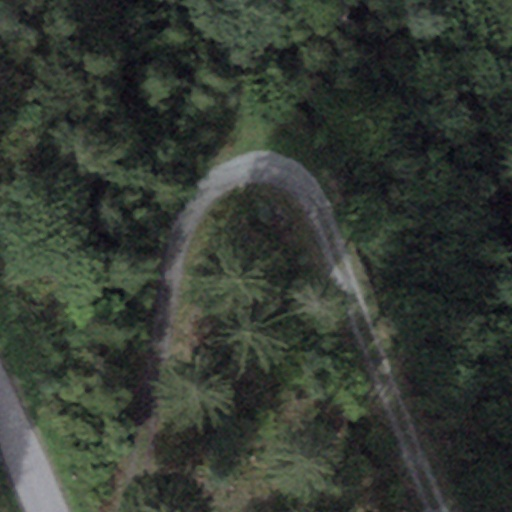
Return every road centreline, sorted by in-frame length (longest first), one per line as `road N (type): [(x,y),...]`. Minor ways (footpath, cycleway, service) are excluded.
road 1 (track): [(438,511),(427,468),(313,208),(286,178),(251,165),(209,186),(178,231),(132,511)]
road 2 (track): [(50,511),(0,401)]
